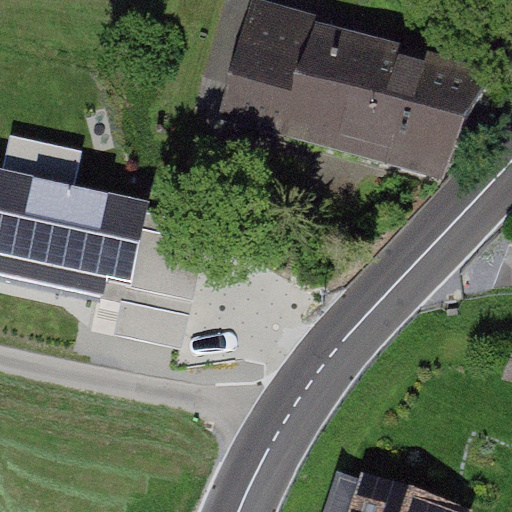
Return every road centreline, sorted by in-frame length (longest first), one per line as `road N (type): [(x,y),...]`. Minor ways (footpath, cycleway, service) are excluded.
road 1 (tertiary): [(247,511),(290,418),(324,372),(511,166)]
road 2 (track): [(290,418),(0,354)]
